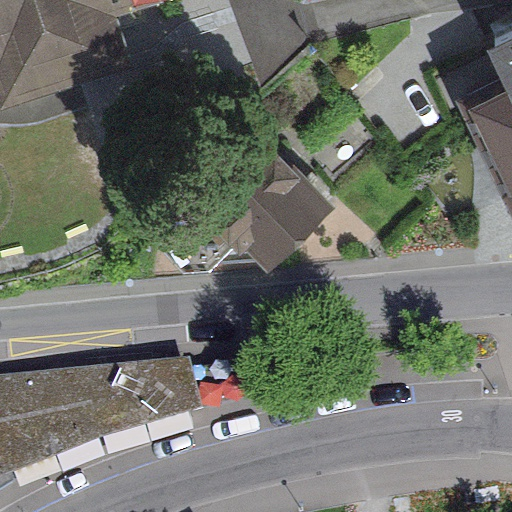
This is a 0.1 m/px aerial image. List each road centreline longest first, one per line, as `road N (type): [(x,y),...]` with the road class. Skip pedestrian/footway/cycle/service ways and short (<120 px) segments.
road 1 (tertiary): [(511,284),(0,325)]
road 2 (residential): [(511,422),(330,443),(228,467),(98,511)]
